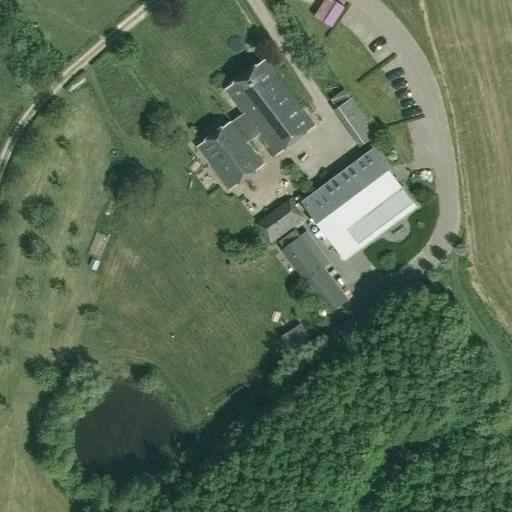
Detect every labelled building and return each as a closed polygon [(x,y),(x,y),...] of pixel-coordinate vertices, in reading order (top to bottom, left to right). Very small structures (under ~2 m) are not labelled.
[(230,190),(262,165),(242,139),(255,129),(276,157),(315,127),(264,61),(225,91),(244,115),(231,125),(231,124),(198,149),(230,190)] [(416,206),(375,151),(303,205),(343,260),(416,206)] [(256,224),(271,244),(304,220),(289,199),(256,224)] [(289,243),(285,237),(279,242),(283,247),(289,243)] [(348,298),(324,267),(305,282),(328,313),(348,298)]
